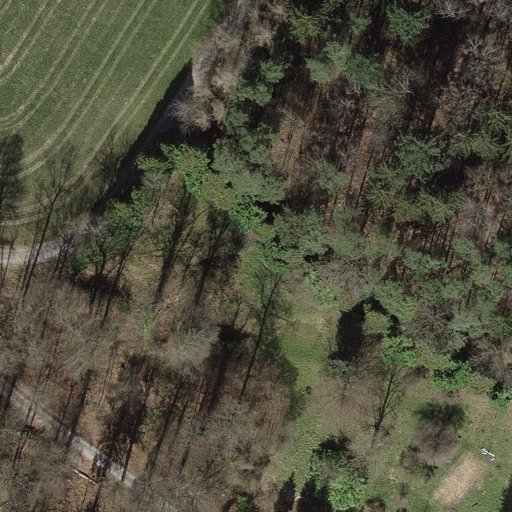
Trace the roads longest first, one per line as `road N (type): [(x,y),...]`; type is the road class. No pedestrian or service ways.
road 1 (track): [(511,367),(297,243),(165,125)]
road 2 (track): [(0,253),(37,258),(97,223),(242,0)]
road 3 (track): [(164,511),(0,386)]
